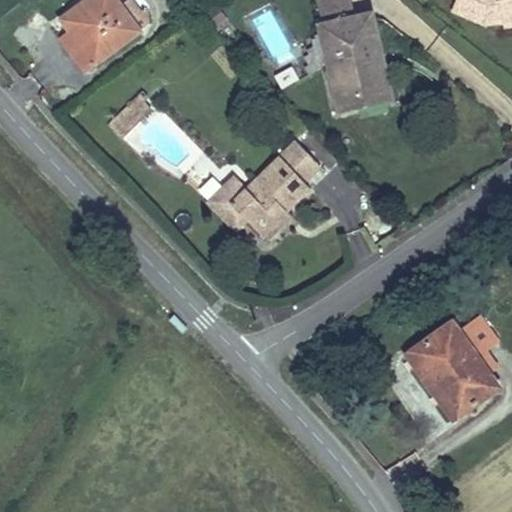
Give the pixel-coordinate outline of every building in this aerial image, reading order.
[(125,0),(98,0),(68,22),(75,31),(63,39),(89,73),(150,29),(125,0)] [(511,0),(462,0),(458,9),(490,26),(502,22),(503,28),(511,25),(511,0)] [(328,30),(343,98),(359,95),(377,107),(382,90),(394,89),(389,67),(383,66),(380,58),(386,51),(378,19),(328,30)] [(389,67),(386,51),(380,58),(383,66),(389,67)] [(382,90),(377,107),(397,102),(394,89),(382,90)] [(359,95),(343,98),(347,114),(377,107),(359,95)] [(302,145),(249,194),(240,203),(252,216),(270,236),(293,215),(292,214),(315,192),(310,187),(327,171),(302,145)] [(239,183),(221,199),(243,224),(252,216),(240,203),(249,194),(239,183)] [(293,215),(270,236),(277,243),(299,222),(293,215)] [(493,385),(451,315),(404,346),(448,415),(493,385)] [(484,317),(463,329),(479,357),(500,345),(484,317)]
